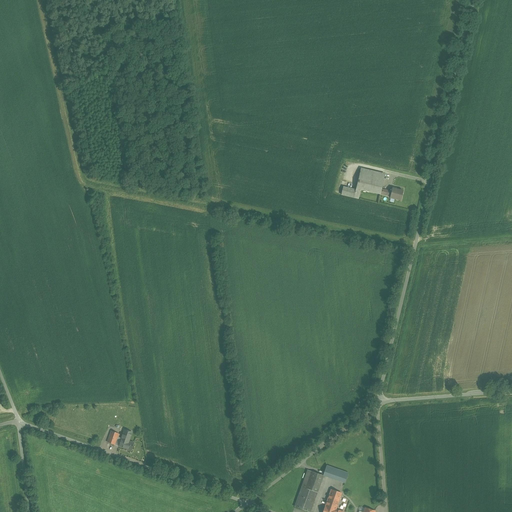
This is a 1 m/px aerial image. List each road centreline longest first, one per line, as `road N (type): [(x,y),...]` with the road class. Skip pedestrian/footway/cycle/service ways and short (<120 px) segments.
road 1 (unclassified): [(474,0),(378,402)]
road 2 (unclassified): [(247,503),(18,420)]
road 3 (unclassified): [(378,402),(247,503)]
road 4 (unclassified): [(511,391),(378,402)]
